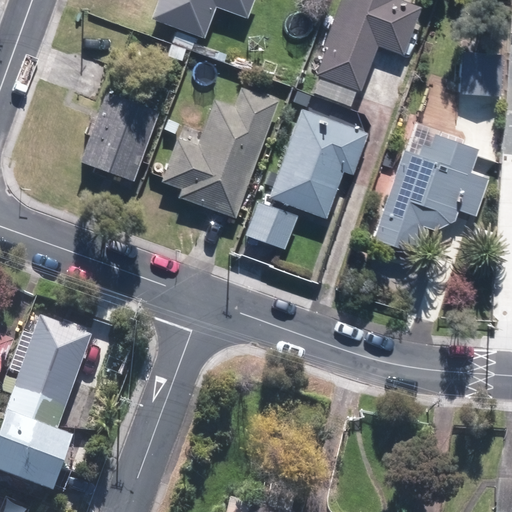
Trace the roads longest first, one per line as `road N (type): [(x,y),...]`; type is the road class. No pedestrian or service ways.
road 1 (residential): [(203,299),(398,363),(511,376)]
road 2 (residential): [(203,299),(125,511)]
road 3 (residential): [(0,225),(203,299)]
